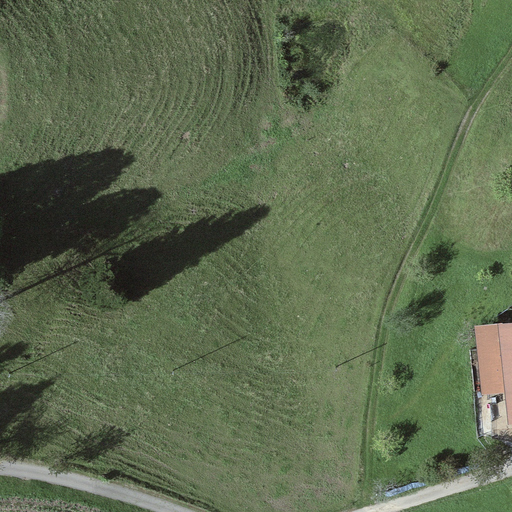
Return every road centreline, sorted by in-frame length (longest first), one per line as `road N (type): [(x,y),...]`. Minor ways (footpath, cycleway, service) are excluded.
road 1 (track): [(511,55),(474,109),(385,319),(369,511)]
road 2 (unclassified): [(0,467),(173,511)]
